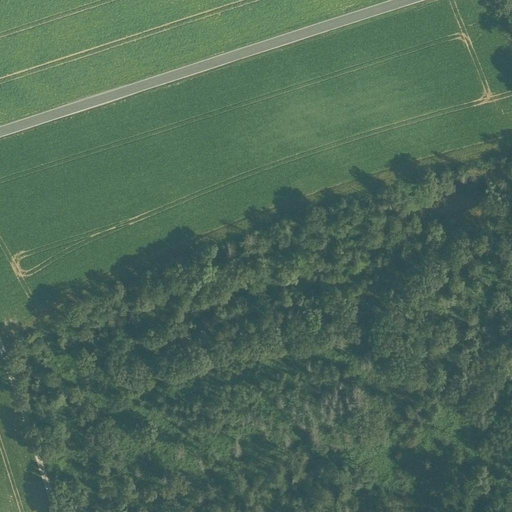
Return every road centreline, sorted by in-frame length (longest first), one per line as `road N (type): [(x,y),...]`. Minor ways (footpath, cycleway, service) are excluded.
road 1 (secondary): [(0,132),(404,0)]
road 2 (track): [(0,345),(56,511)]
